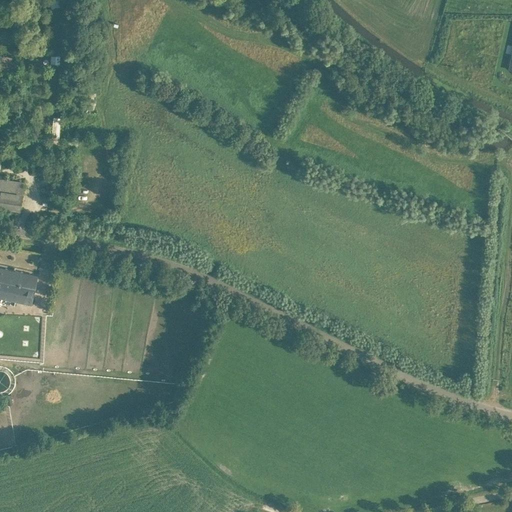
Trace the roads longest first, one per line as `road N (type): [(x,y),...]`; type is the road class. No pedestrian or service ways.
road 1 (unclassified): [(511,418),(437,392),(193,273),(0,229)]
road 2 (track): [(43,0),(39,166),(21,233)]
